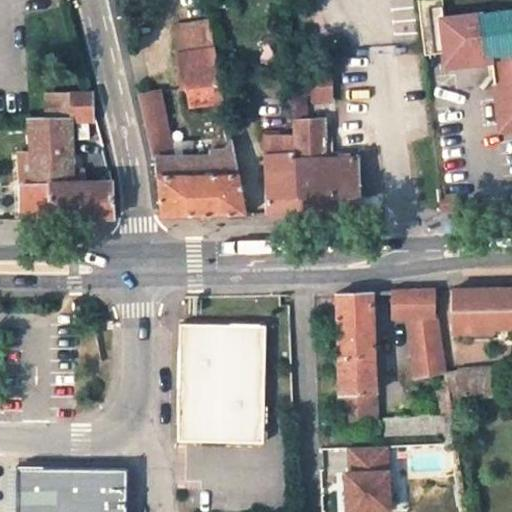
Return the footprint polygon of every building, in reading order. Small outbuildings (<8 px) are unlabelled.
[(416,0),(422,48),(442,45),(442,52),(444,66),(473,63),(472,57),(489,55),(498,131),(511,129),(511,9),(443,18),(440,0),(416,0)] [(204,26),(180,31),(184,51),(208,47),(204,26)] [(423,55),(442,52),(442,45),(422,48),(423,55)] [(184,51),(175,53),(180,87),(185,87),(188,107),(214,104),(222,139),(231,138),(222,100),(213,46),(208,47),(184,51)] [(289,76),(289,81),(331,79),(331,68),(327,61),(302,62),(303,76),(289,76)] [(294,134),(301,213),(359,211),(357,158),(326,159),(325,151),(324,128),(324,111),(318,111),(318,119),(313,120),(306,120),(305,108),(312,107),(312,103),(332,102),(331,79),(289,81),(293,117),(294,134)] [(169,143),(159,92),(139,96),(152,159),(156,158),(161,216),(195,215),(247,214),(231,138),(219,151),(207,152),(207,157),(192,158),(191,150),(185,150),(184,142),(169,143)] [(29,117),(31,174),(22,174),(22,185),(15,185),(15,220),(113,218),(111,182),(105,183),(93,183),(79,183),(71,183),(71,171),(70,122),(70,93),(46,94),(47,117),(29,117)] [(70,93),(70,122),(91,122),(91,93),(70,93)] [(293,117),(262,119),(262,135),(294,134),(293,117)] [(333,150),(332,127),(324,128),(325,151),(333,150)] [(262,135),(264,214),(301,213),(294,134),(262,135)] [(326,159),(357,158),(356,150),(333,150),(325,151),(326,159)] [(79,183),(80,171),(71,171),(71,183),(79,183)] [(105,173),(92,173),(93,183),(105,183),(105,173)] [(451,288),(452,340),(473,340),(473,331),(494,330),(494,328),(511,326),(511,287),(511,286),(474,287),(451,288)] [(390,319),(406,319),(414,378),(446,370),(437,314),(434,314),(432,289),(393,290),(389,290),(390,319)] [(335,292),(340,430),(368,427),(369,433),(374,433),(374,427),(375,427),(370,290),(335,292)] [(263,441),(265,326),(182,324),(178,424),(193,440),(263,441)] [(473,340),(495,339),(494,330),(473,331),(473,340)] [(491,395),(488,367),(455,369),(460,397),(491,395)] [(460,397),(455,369),(446,370),(448,389),(450,398),(460,397)] [(448,389),(437,390),(441,416),(452,415),(450,398),(448,389)] [(457,444),(452,415),(441,416),(383,419),(384,436),(442,432),(443,445),(457,444)] [(193,440),(178,424),(177,439),(193,440)] [(350,473),(344,473),(346,511),(356,511),(389,510),(385,446),(348,448),(350,473)] [(125,511),(126,469),(17,468),(15,511),(125,511)]
